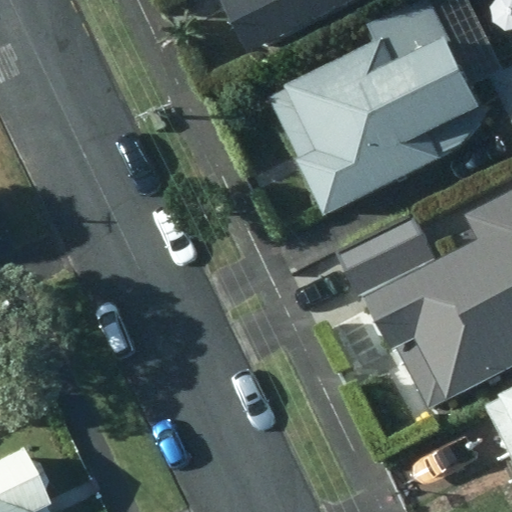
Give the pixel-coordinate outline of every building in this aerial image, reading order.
[(225,0),(250,51),(353,0),(225,0)] [(271,97),(326,215),(464,145),(486,113),(428,0),(416,0),(372,24),(381,40),(271,97)] [(511,61),(491,72),(511,114),(511,61)] [(402,347),(435,407),(511,366),(511,197),(475,217),(487,239),(372,300),(399,350),(402,347)] [(511,391),(488,404),(511,450),(511,391)] [(0,511),(43,511),(14,448),(0,454),(0,511)]
